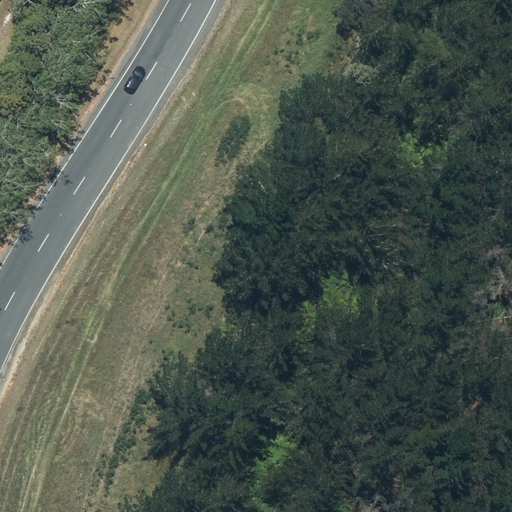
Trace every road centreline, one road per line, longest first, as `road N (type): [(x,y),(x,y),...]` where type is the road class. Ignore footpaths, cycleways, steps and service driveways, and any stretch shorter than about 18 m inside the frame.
road 1 (track): [(25,511),(69,371),(266,0)]
road 2 (tertiary): [(178,0),(14,313),(0,358)]
